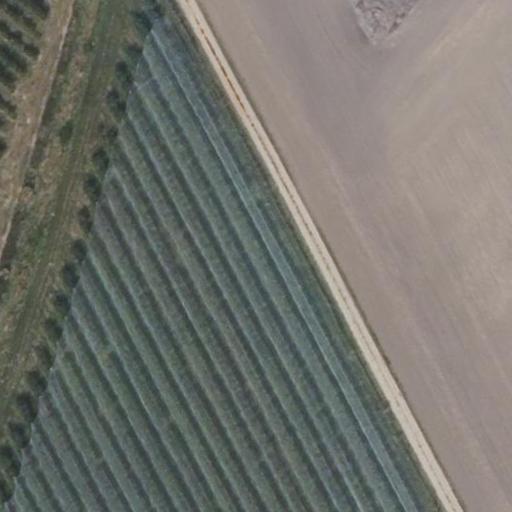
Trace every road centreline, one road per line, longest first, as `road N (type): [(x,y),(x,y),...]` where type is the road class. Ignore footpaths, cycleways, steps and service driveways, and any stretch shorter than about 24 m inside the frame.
road 1 (track): [(175,0),(447,511)]
road 2 (track): [(0,266),(71,0)]
